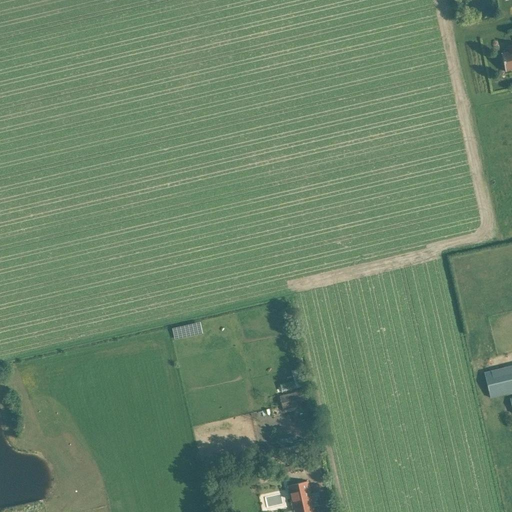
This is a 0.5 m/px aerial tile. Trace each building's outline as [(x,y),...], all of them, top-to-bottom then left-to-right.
[(505,72),(511,70),(511,45),(508,46),(509,52),(501,54),(505,72)] [(511,392),(511,366),(484,373),(490,397),(511,392)] [(305,390),(279,396),(282,409),(308,403),(305,390)] [(237,407),(239,415),(259,410),(257,402),(237,407)] [(314,511),(307,480),(287,485),(293,511),(314,511)]
